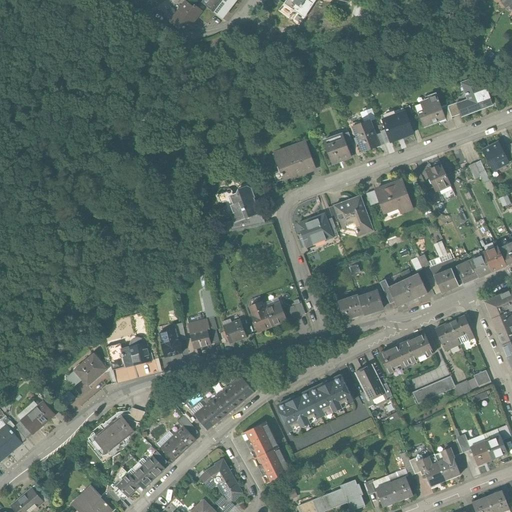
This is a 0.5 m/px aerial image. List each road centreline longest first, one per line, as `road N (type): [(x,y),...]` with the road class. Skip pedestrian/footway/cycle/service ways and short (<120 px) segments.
road 1 (residential): [(511,115),(287,203),(283,225),(322,339)]
road 2 (residential): [(0,487),(127,389),(322,339)]
road 3 (residential): [(416,320),(285,385),(219,432)]
